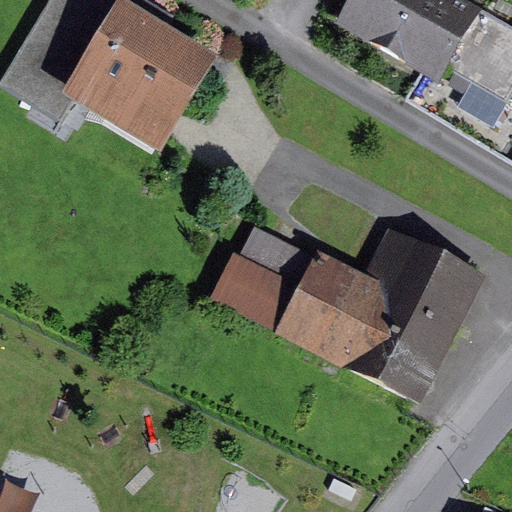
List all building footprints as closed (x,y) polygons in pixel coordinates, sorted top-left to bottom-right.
[(64,0),(12,88),(70,122),(81,103),(138,7),(125,0),(64,0)] [(469,0),(366,0),(351,26),(449,82),(458,66),(489,12),(469,0)] [(226,60),(138,7),(81,103),(169,155),(226,60)] [(511,24),(489,12),(458,66),(511,97),(511,24)] [(263,224),(242,214),(224,249),(245,259),(263,224)] [(404,231),(374,289),(265,233),(230,300),(426,400),(490,276),(404,231)] [(223,336),(195,319),(164,372),(192,388),(223,336)]
